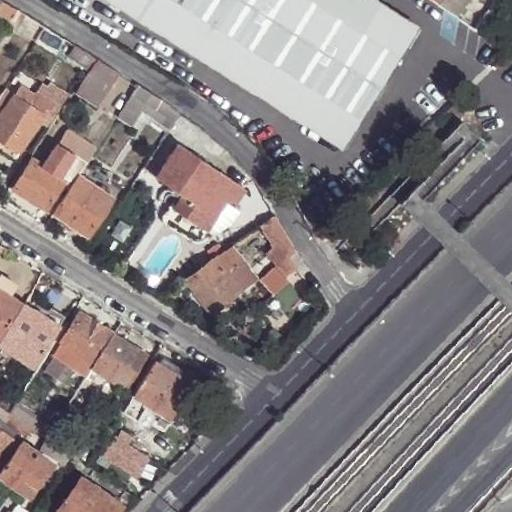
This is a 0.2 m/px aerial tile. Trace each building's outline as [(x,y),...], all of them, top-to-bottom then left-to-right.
[(104,0),(342,148),(416,31),(367,0),(104,0)] [(467,0),(441,0),(438,5),(455,17),(467,0)] [(19,10),(5,1),(0,7),(0,13),(10,21),(19,10)] [(97,58),(68,40),(62,49),(72,55),(70,57),(90,69),(97,58)] [(496,64),(507,54),(500,48),(490,58),(496,64)] [(118,72),(98,59),(91,70),(111,83),(118,72)] [(111,83),(91,70),(79,88),(98,102),(111,83)] [(152,93),(139,85),(118,115),(131,123),(145,103),(152,93)] [(10,102),(0,95),(0,137),(20,151),(41,120),(49,125),(63,104),(39,87),(27,105),(14,96),(10,102)] [(164,100),(152,93),(145,103),(157,110),(164,100)] [(180,111),(164,100),(157,110),(156,111),(169,120),(169,119),(174,122),(180,111)] [(59,145),(86,163),(94,148),(65,129),(56,143),(59,145)] [(231,154),(222,144),(206,163),(177,144),(155,178),(180,195),(172,207),(171,208),(204,232),(206,228),(225,201),(232,205),(243,190),(217,172),(231,154)] [(70,189),(79,176),(77,176),(86,163),(59,145),(44,168),(33,160),(14,188),(47,209),(63,183),(70,189)] [(113,198),(79,176),(70,189),(54,214),(87,235),(113,198)] [(237,209),(232,205),(225,201),(206,228),(204,232),(213,232),(227,223),(237,209)] [(171,208),(172,207),(168,205),(161,216),(160,219),(162,223),(191,242),(197,243),(213,232),(204,232),(171,208)] [(294,247),(275,214),(259,225),(270,244),(266,248),(281,271),(293,263),(289,258),(297,251),(294,247)] [(184,281),(212,313),(256,279),(231,247),(184,281)] [(0,340),(24,304),(10,296),(17,285),(0,274),(0,340)] [(35,302),(31,308),(45,317),(49,311),(35,302)] [(24,304),(0,340),(0,345),(34,367),(59,326),(45,317),(31,308),(24,304)] [(45,317),(59,326),(65,316),(51,307),(49,311),(45,317)] [(53,355),(86,376),(113,333),(80,312),(53,355)] [(86,376),(85,378),(91,382),(98,371),(122,386),(125,388),(147,354),(113,333),(86,376)] [(169,358),(164,365),(190,381),(195,373),(169,358)] [(155,360),(126,408),(141,417),(146,409),(148,404),(156,409),(154,413),(153,414),(165,421),(168,416),(172,419),(194,383),(190,381),(164,365),(155,360)] [(16,404),(10,413),(33,428),(48,437),(52,431),(53,428),(16,404)] [(156,409),(148,404),(146,409),(154,413),(156,409)] [(10,413),(0,405),(0,418),(21,433),(27,436),(33,428),(10,413)] [(21,433),(0,418),(0,429),(16,440),(21,433)] [(48,437),(33,428),(27,436),(66,465),(74,454),(58,444),(48,437)] [(16,440),(0,429),(0,462),(0,463),(16,440)] [(52,431),(48,437),(58,444),(63,437),(52,431)] [(63,437),(58,444),(74,454),(77,457),(81,450),(63,437)] [(54,463),(23,441),(0,473),(0,474),(30,497),(54,463)] [(94,469),(74,457),(70,463),(89,476),(94,469)] [(82,478),(57,511),(119,511),(123,507),(82,478)]
